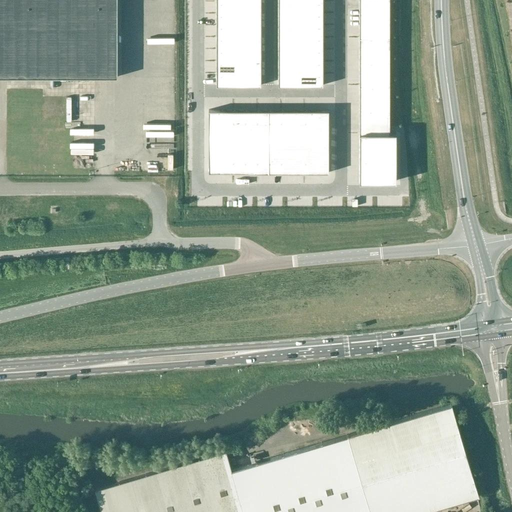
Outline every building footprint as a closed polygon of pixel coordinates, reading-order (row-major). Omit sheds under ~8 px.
[(0,0),(0,76),(117,77),(117,0),(0,0)] [(389,0),(359,0),(359,13),(389,13),(389,0)] [(243,1),(216,1),(216,13),(243,13),(243,1)] [(261,1),(243,1),(243,13),(261,13),(261,1)] [(296,1),(278,1),(278,13),(296,13),(296,1)] [(323,1),(296,1),(296,13),(323,13),(323,1)] [(243,13),(216,13),(216,25),(243,25),(243,13)] [(261,13),(243,13),(243,25),(261,25),(261,13)] [(296,13),(278,13),(278,25),(296,25),(296,13)] [(323,13),(296,13),(296,25),(323,25),(323,13)] [(389,13),(359,13),(359,36),(389,36),(389,13)] [(243,25),(216,25),(216,37),(243,37),(243,25)] [(261,25),(243,25),(243,37),(261,37),(261,25)] [(296,25),(278,25),(278,37),(296,37),(296,25)] [(323,25),(296,25),(296,37),(323,37),(323,25)] [(389,36),(359,36),(359,60),(389,60),(389,36)] [(243,37),(216,37),(216,49),(243,49),(243,37)] [(261,37),(243,37),(243,49),(261,49),(261,37)] [(296,37),(278,37),(278,49),(296,49),(296,37)] [(323,37),(296,37),(296,49),(323,49),(323,37)] [(243,49),(216,49),(216,61),(243,61),(243,49)] [(261,49),(243,49),(243,61),(261,61),(261,49)] [(296,49),(278,49),(278,61),(296,61),(296,49)] [(323,49),(296,49),(296,61),(323,61),(323,49)] [(389,60),(359,60),(359,84),(389,84),(389,60)] [(243,61),(216,61),(216,73),(243,73),(243,61)] [(261,61),(243,61),(243,73),(261,73),(261,61)] [(296,61),(278,61),(278,73),(296,73),(296,61)] [(323,61),(296,61),(296,73),(323,73),(323,61)] [(243,73),(216,73),(216,85),(243,85),(243,73)] [(261,73),(243,73),(243,85),(261,85),(261,73)] [(296,73),(278,73),(278,85),(296,85),(296,73)] [(323,73),(296,73),(296,85),(305,85),(323,85),(323,73)] [(389,84),(359,84),(359,108),(389,108),(389,84)] [(389,108),(359,108),(359,132),(389,132),(389,108)] [(221,109),(208,109),(208,135),(221,135),(221,109)] [(233,109),(221,109),(221,135),(233,135),(233,109)] [(245,109),(233,109),(233,135),(245,135),(245,109)] [(257,109),(245,109),(245,135),(257,135),(257,109)] [(268,109),(257,109),(257,135),(268,135),(268,109)] [(280,109),(268,109),(268,135),(280,135),(280,109)] [(292,109),(280,109),(280,135),(292,135),(292,109)] [(304,109),(292,109),(292,135),(304,135),(304,109)] [(316,109),(304,109),(304,135),(316,135),(316,109)] [(328,109),(316,109),(316,135),(328,135),(328,109)] [(82,129),(82,115),(67,114),(67,129),(82,129)] [(389,132),(359,132),(359,156),(395,156),(395,132),(389,132)] [(221,135),(208,135),(208,172),(221,172),(221,135)] [(233,135),(221,135),(221,172),(233,172),(233,135)] [(245,135),(233,135),(233,172),(245,172),(245,135)] [(257,135),(245,135),(245,172),(257,172),(257,135)] [(268,135),(257,135),(257,172),(268,172),(268,135)] [(280,135),(268,135),(268,172),(280,172),(280,135)] [(292,135),(280,135),(280,172),(292,172),(292,135)] [(304,135),(292,135),(292,172),(304,172),(304,135)] [(316,135),(304,135),(304,172),(316,172),(316,135)] [(328,135),(316,135),(316,172),(328,172),(328,135)] [(395,156),(359,156),(359,181),(395,181),(395,156)] [(224,452),(94,491),(100,511),(422,511),(478,495),(450,404),(230,471),(224,452)]
